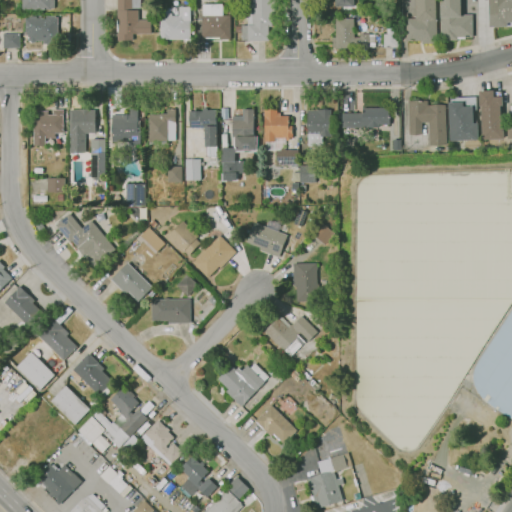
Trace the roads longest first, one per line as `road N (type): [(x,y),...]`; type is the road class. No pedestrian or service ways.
road 1 (tertiary): [(7,76),(10,221),(258,470),(275,511)]
road 2 (residential): [(511,55),(414,74),(93,73)]
road 3 (residential): [(251,290),(170,386)]
